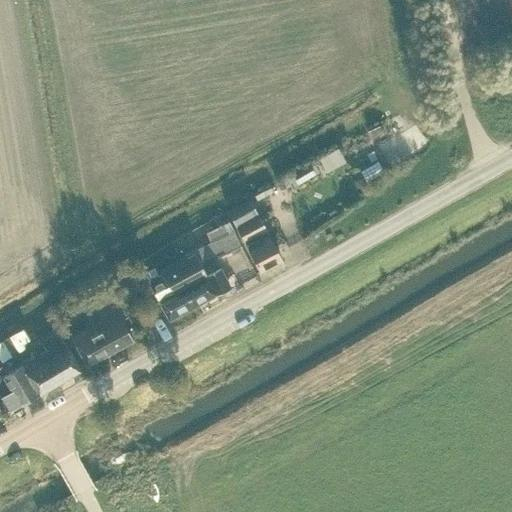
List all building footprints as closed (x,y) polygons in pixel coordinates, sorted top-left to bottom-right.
[(368,133),(371,138),(383,132),(380,126),(368,133)] [(372,173),(384,167),(370,139),(359,144),(372,173)] [(307,178),(302,169),(289,176),(294,186),(307,178)] [(280,260),(256,215),(247,198),(226,210),(235,227),(259,272),(280,260)] [(239,246),(232,232),(227,223),(210,232),(211,235),(207,237),(210,242),(184,255),(185,256),(159,270),(171,293),(182,287),(193,307),(229,287),(219,268),(205,275),(200,266),(239,246)] [(144,270),(163,260),(158,251),(139,261),(144,270)] [(127,265),(118,270),(125,280),(131,292),(141,292),(142,285),(142,283),(133,274),(127,265)] [(145,291),(140,294),(146,304),(152,301),(156,298),(164,313),(167,319),(168,321),(193,307),(182,287),(171,293),(159,270),(158,270),(159,272),(156,274),(154,269),(144,275),(142,283),(142,285),(145,291)] [(118,270),(108,276),(114,286),(121,298),(131,292),(125,280),(118,270)] [(86,366),(132,341),(120,320),(126,316),(112,290),(80,307),(90,325),(70,336),(86,366)] [(0,362),(1,363),(25,349),(22,345),(30,341),(23,329),(0,342),(0,362)] [(37,395),(80,370),(61,339),(61,340),(57,332),(40,342),(45,350),(0,377),(0,378),(8,392),(0,397),(9,412),(19,406),(37,395)]
